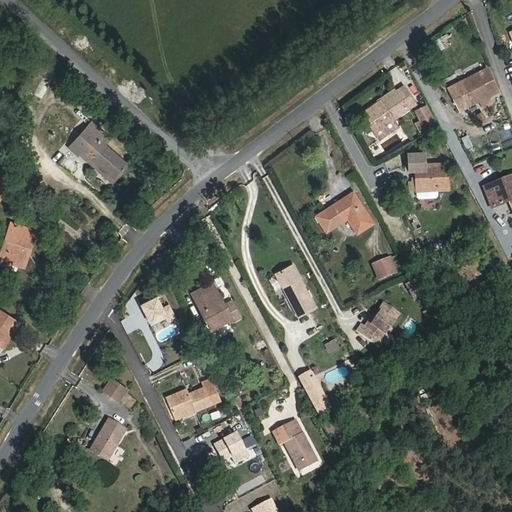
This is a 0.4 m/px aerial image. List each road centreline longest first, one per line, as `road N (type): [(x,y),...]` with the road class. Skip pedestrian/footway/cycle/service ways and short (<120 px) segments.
road 1 (tertiary): [(212,179),(452,0)]
road 2 (unclassified): [(212,179),(13,0)]
road 3 (residential): [(96,307),(119,331),(211,511)]
road 4 (unknown): [(401,38),(491,211)]
road 5 (tertiary): [(0,468),(96,307)]
road 6 (tertiary): [(96,307),(151,237),(212,179)]
